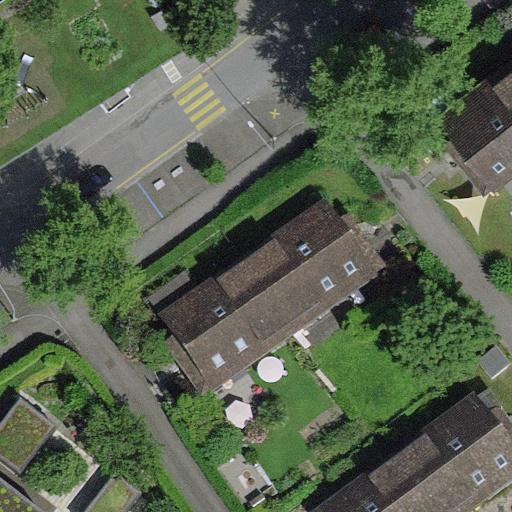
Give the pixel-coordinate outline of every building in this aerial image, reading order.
[(511,163),(511,63),(508,59),(425,125),(477,191),(511,163)] [(305,218),(224,276),(279,354),(361,295),(305,218)] [(199,411),(279,354),(224,276),(143,333),(199,411)] [(93,434),(58,390),(14,425),(49,469),(93,434)] [(511,443),(470,392),(374,469),(407,511),(474,511),(511,481),(511,443)] [(407,511),(374,469),(320,511),(407,511)] [(18,511),(0,496),(0,511),(18,511)]
